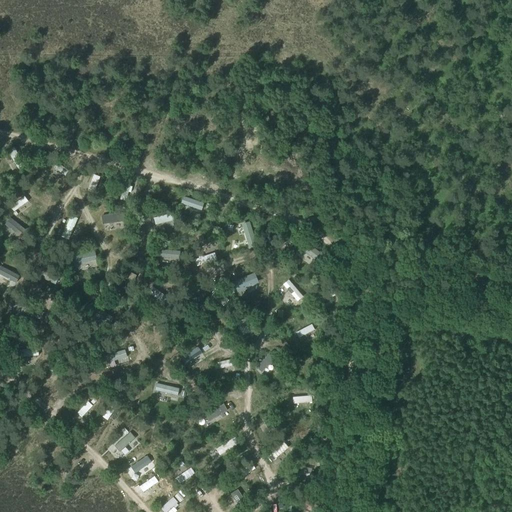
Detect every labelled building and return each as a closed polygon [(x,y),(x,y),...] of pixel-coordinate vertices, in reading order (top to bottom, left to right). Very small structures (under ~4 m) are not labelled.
[(6,147),(11,158),(16,155),(11,145),(6,147)] [(190,204),(200,208),(202,201),(193,198),(190,204)] [(152,221),(171,218),(170,209),(151,212),(152,221)] [(64,223),(72,224),(74,218),(66,216),(64,223)] [(239,221),(245,239),(251,237),(244,219),(239,221)] [(70,257),(72,266),(96,261),(95,251),(70,257)] [(254,275),(230,282),(235,296),(259,289),(254,275)] [(322,290),(324,298),(332,296),(330,288),(322,290)] [(236,318),(240,330),(251,326),(246,314),(236,318)] [(294,329),(297,337),(309,332),(306,324),(294,329)] [(191,347),(180,358),(185,364),(197,353),(191,347)] [(215,357),(216,366),(226,364),(225,356),(215,357)] [(306,402),(306,393),(291,394),(291,403),(306,402)] [(108,400),(98,411),(105,417),(115,405),(108,400)] [(223,405),(201,416),(206,427),(229,415),(223,405)] [(139,455),(125,470),(133,479),(148,464),(139,455)] [(189,465),(174,475),(179,482),(194,472),(189,465)] [(242,475),(249,473),(248,467),(241,468),(242,475)] [(153,474),(137,482),(141,490),(158,482),(153,474)] [(177,493),(174,497),(179,503),(183,499),(177,493)] [(255,495),(249,499),(252,503),(258,499),(255,495)] [(296,505),(306,508),(309,500),(299,496),(296,505)]
